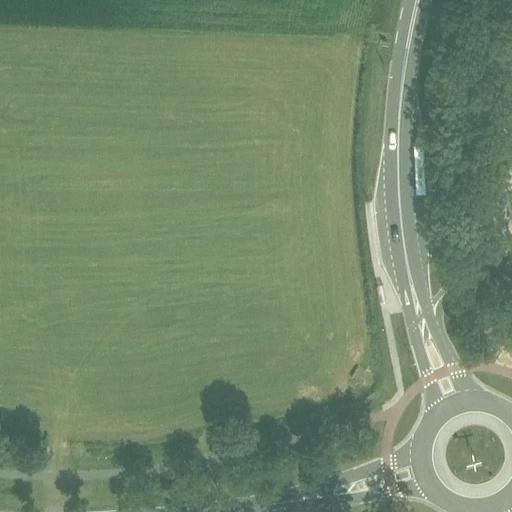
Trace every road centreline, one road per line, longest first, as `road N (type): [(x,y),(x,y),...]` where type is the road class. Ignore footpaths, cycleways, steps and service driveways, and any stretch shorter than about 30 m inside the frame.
road 1 (secondary): [(404,243),(399,104),(417,0)]
road 2 (tertiary): [(253,508),(430,485)]
road 3 (tertiary): [(421,449),(253,508)]
road 4 (secondary): [(404,243),(412,328),(441,414)]
road 5 (secondary): [(470,403),(404,243)]
